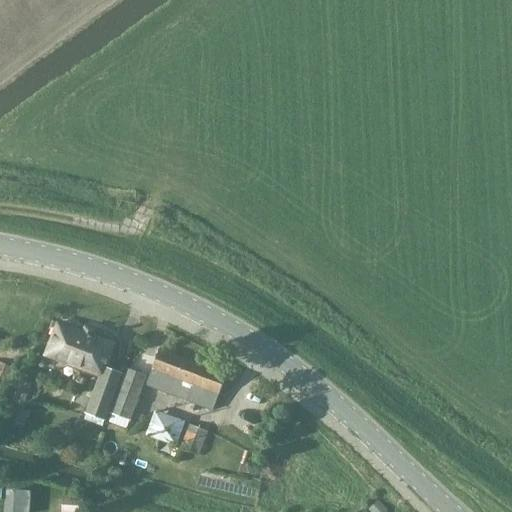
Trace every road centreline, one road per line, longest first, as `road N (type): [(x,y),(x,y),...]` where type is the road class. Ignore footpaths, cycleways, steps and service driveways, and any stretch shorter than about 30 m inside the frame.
road 1 (tertiary): [(450,511),(311,385),(240,335),(148,288),(0,245)]
road 2 (track): [(139,209),(130,221),(113,223),(0,212)]
road 3 (track): [(107,0),(0,78)]
